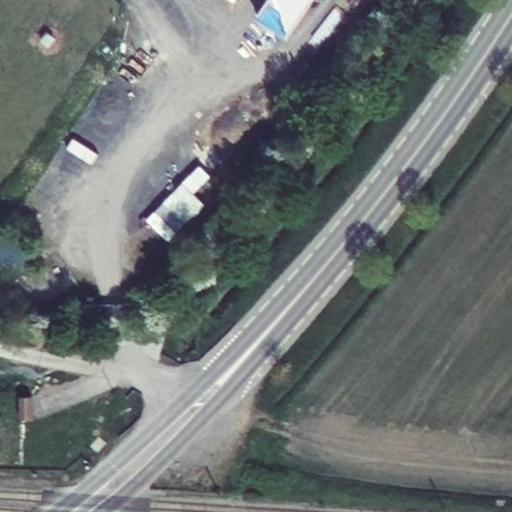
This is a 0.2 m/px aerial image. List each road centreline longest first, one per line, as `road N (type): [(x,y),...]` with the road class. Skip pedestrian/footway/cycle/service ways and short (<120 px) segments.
road 1 (secondary): [(511,14),(348,237)]
road 2 (track): [(136,0),(167,48),(165,78),(86,246)]
road 3 (secondary): [(348,237),(194,393)]
road 4 (secondary): [(219,399),(348,237)]
road 5 (residential): [(194,393),(0,349)]
road 6 (secondary): [(194,393),(58,511)]
road 7 (secondary): [(103,511),(219,399)]
